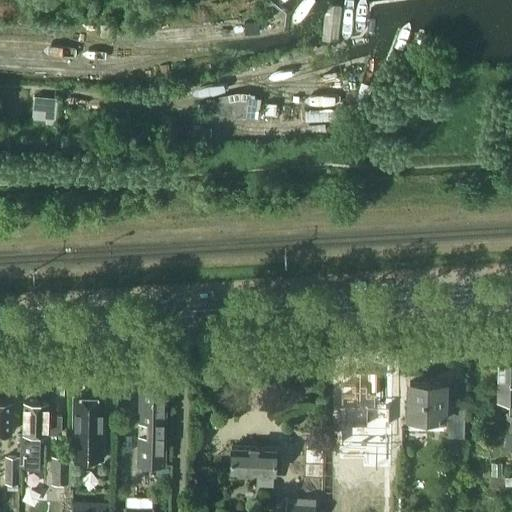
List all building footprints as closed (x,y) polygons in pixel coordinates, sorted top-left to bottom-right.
[(125,25),(101,24),(101,37),(125,37),(125,25)] [(207,100),(205,114),(252,120),(255,96),(240,94),(220,98),(219,102),(207,100)] [(49,97),(34,96),(33,109),(48,110),(49,97)] [(336,110),(303,112),(304,123),(336,121),(336,110)] [(211,128),(194,128),(193,143),(211,143),(211,128)] [(511,359),(499,359),(497,402),(506,402),(506,406),(509,406),(508,415),(506,414),(505,449),(511,449),(511,359)] [(351,368),(349,440),(400,442),(401,406),(386,405),(387,369),(351,368)] [(165,380),(141,379),(139,464),(163,464),(165,380)] [(444,383),(410,382),(409,415),(449,417),(448,436),(464,436),(465,406),(452,405),(452,387),(444,387),(444,383)] [(97,394),(80,393),(80,396),(75,396),(74,442),(79,442),(79,446),(82,449),(94,449),(97,446),(97,442),(102,442),(103,396),(97,396),(97,394)] [(36,399),(30,399),(28,402),(24,402),(23,430),(20,430),(20,469),(39,469),(40,432),(48,432),(48,402),(38,402),(36,399)] [(0,432),(11,433),(11,402),(1,402),(0,400),(0,432)] [(275,449),(231,447),(230,471),(256,472),(256,483),(273,484),(273,473),(275,473),(275,449)] [(309,452),(308,468),(313,468),(312,493),(323,494),(325,469),(326,453),(322,453),(309,452)] [(71,456),(57,456),(56,482),(70,483),(71,456)] [(18,459),(6,459),(6,484),(8,484),(8,491),(17,492),(18,459)] [(324,511),(322,511),(315,511),(316,505),(311,505),(286,503),(285,511),(324,511)]
